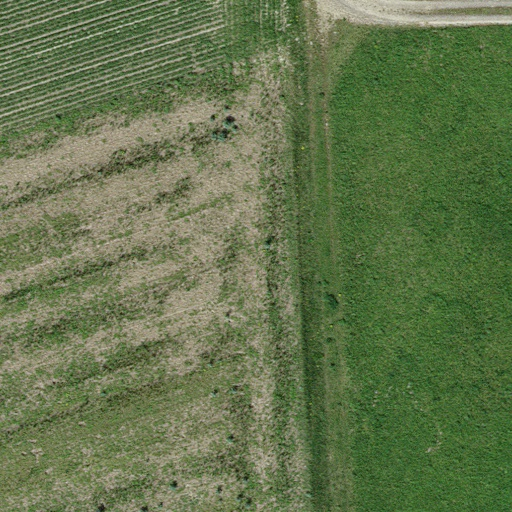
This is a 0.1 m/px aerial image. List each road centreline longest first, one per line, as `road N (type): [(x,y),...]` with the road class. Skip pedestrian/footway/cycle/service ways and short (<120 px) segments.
road 1 (track): [(379,511),(357,0)]
road 2 (track): [(384,0),(511,9)]
